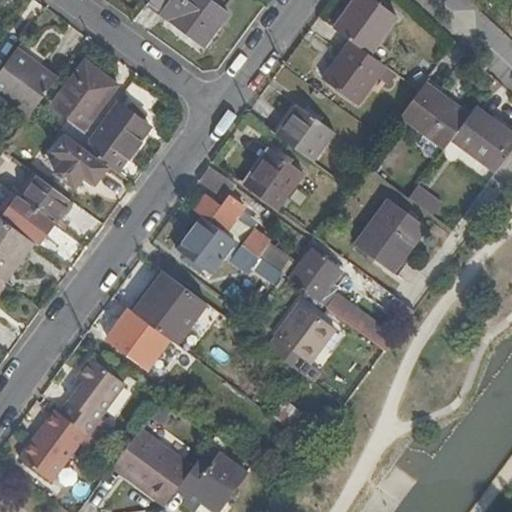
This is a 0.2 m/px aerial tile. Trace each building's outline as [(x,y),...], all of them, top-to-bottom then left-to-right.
[(150,0),(147,4),(203,46),(227,13),(209,0),(150,0)] [(376,0),(354,0),(334,28),(351,40),(369,53),(397,15),(376,0)] [(369,53),(351,40),(323,79),(358,105),(379,77),(387,66),(369,53)] [(58,78),(18,48),(0,72),(0,93),(30,115),(33,111),(58,78)] [(85,63),(54,106),(84,129),(116,86),(85,63)] [(387,66),(379,77),(390,85),(397,75),(387,66)] [(420,91),(402,116),(445,148),(452,139),(469,115),(425,84),(420,91)] [(83,147),(117,172),(149,127),(116,102),(83,147)] [(299,105),(277,135),(314,162),(336,132),(299,105)] [(511,134),(475,107),(469,115),(452,139),(496,172),(511,150),(511,134)] [(96,183),(107,168),(65,137),(55,151),(65,159),(55,173),(74,187),(84,174),(96,183)] [(245,186),(278,210),(306,173),(272,149),(245,186)] [(236,186),(210,166),(200,179),(227,199),(229,195),(236,186)] [(38,177),(23,199),(54,222),(70,200),(38,177)] [(418,186),(409,198),(433,216),(442,203),(418,186)] [(245,207),(229,195),(227,199),(221,207),(206,196),(195,211),(203,217),(226,233),(245,207)] [(3,218),(32,240),(38,244),(54,222),(23,199),(20,196),(3,218)] [(427,226),(390,199),(357,246),(394,272),(427,226)] [(0,216),(0,278),(3,281),(32,240),(3,218),(0,216)] [(235,240),(234,239),(226,233),(203,217),(180,248),(211,272),(235,240)] [(235,240),(260,258),(271,243),(245,224),(234,239),(235,240)] [(333,282),(342,271),(313,250),(291,280),(319,301),(326,292),(330,296),(338,286),(333,282)] [(152,290),(195,321),(207,304),(165,273),(152,290)] [(415,312),(379,285),(373,294),(383,303),(381,306),(406,324),(415,312)] [(177,345),(195,321),(152,290),(143,303),(148,307),(140,318),(169,339),(177,345)] [(386,351),(395,339),(338,296),(328,309),(386,351)] [(269,350),(313,383),(322,371),(312,364),(337,330),(301,303),(275,338),(277,340),(269,350)] [(169,339),(140,318),(129,309),(107,339),(147,368),(169,339)] [(88,437),(98,423),(124,387),(91,363),(77,381),(84,386),(61,417),(86,436),(88,437)] [(174,406),(163,398),(150,416),(161,425),(174,406)] [(61,417),(55,413),(44,428),(47,430),(40,439),(37,437),(20,460),(51,483),(78,446),(86,436),(61,417)] [(95,443),(100,446),(110,433),(98,423),(88,437),(95,443)] [(44,428),(37,437),(40,439),(47,430),(44,428)] [(123,478),(164,509),(177,491),(192,470),(139,432),(125,451),(137,460),(123,478)] [(88,453),(95,443),(88,437),(86,436),(78,446),(88,453)] [(118,459),(111,469),(123,478),(137,460),(125,451),(118,459)] [(208,468),(199,461),(192,470),(177,491),(186,498),(181,504),(193,511),(202,499),(218,511),(247,474),(219,453),(208,468)] [(193,511),(217,511),(218,511),(202,499),(193,511)]
